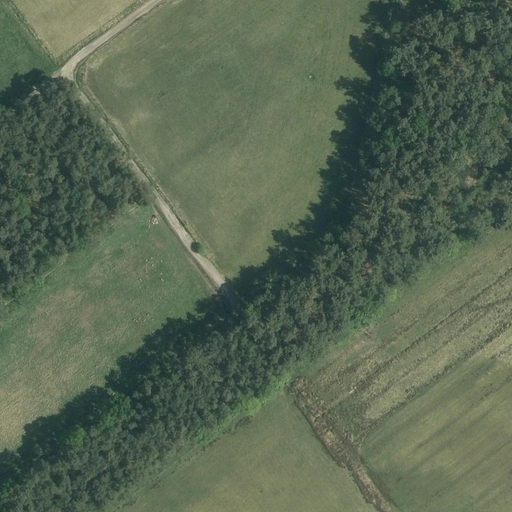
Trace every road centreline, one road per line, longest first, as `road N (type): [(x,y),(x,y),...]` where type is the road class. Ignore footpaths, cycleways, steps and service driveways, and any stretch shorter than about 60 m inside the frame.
road 1 (track): [(62,72),(242,305)]
road 2 (track): [(160,0),(62,72)]
